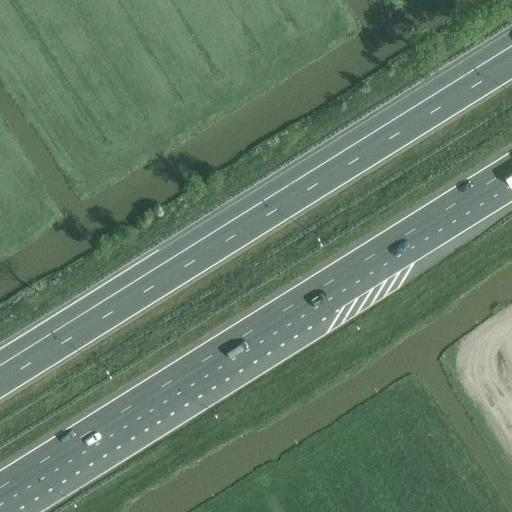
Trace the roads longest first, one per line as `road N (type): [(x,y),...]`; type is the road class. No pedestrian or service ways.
road 1 (motorway): [(511,61),(0,381)]
road 2 (motorway): [(0,498),(511,179)]
